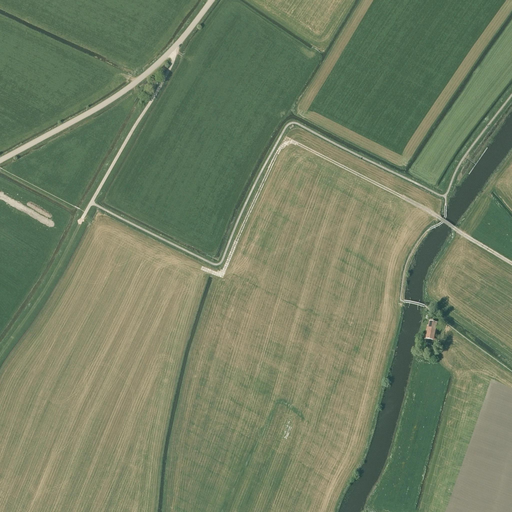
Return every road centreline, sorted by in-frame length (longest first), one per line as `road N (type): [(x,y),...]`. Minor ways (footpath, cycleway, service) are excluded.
road 1 (track): [(440,220),(290,141),(276,153),(217,274),(82,218)]
road 2 (tertiary): [(0,160),(136,82),(212,0)]
road 3 (track): [(82,218),(0,354)]
